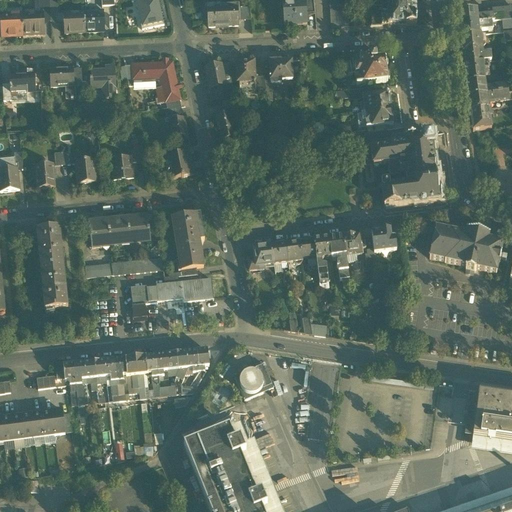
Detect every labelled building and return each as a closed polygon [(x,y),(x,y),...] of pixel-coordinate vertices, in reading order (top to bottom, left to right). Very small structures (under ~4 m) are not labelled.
[(49,1),(49,2),(50,20),(50,23),(57,22),(57,15),(58,15),(57,0),(49,1)] [(157,0),(145,0),(135,2),(142,31),(163,27),(157,0)] [(295,24),(295,25),(307,25),(306,16),(305,3),(305,0),(297,0),(297,2),(283,3),(284,25),(295,24)] [(43,20),(50,20),(49,2),(42,2),(42,5),(39,5),(39,15),(43,15),(43,20)] [(305,3),(306,16),(315,15),(314,6),(314,2),(305,3)] [(207,11),(208,29),(238,27),(238,22),(240,22),(239,10),(239,5),(223,6),(223,10),(207,11)] [(416,5),(415,5),(388,6),(382,6),(382,26),(388,26),(398,26),(398,25),(406,25),(406,26),(416,26),(416,5)] [(493,15),(494,22),(502,21),(511,20),(511,7),(492,9),(492,15),(493,15)] [(239,10),(240,22),(250,21),(249,9),(239,10)] [(459,25),(477,24),(477,17),(476,11),(458,13),(459,25)] [(102,13),(85,14),(86,34),(103,33),(102,13)] [(64,35),(86,34),(85,14),(78,14),(79,17),(71,18),(71,15),(58,15),(57,15),(57,22),(64,22),(64,35)] [(16,38),(23,38),(22,16),(22,15),(14,15),(15,18),(9,18),(7,20),(4,17),(0,17),(0,25),(1,26),(1,36),(2,39),(9,38),(9,39),(16,38)] [(39,15),(22,16),(23,38),(44,37),(43,20),(43,15),(39,15)] [(492,15),(477,17),(477,24),(492,22),(494,22),(493,15),(492,15)] [(511,20),(502,21),(503,30),(511,28),(511,20)] [(492,22),(477,24),(478,31),(492,29),(492,22)] [(479,36),(478,31),(477,24),(459,25),(461,38),(479,36)] [(511,32),(503,34),(504,43),(511,42),(511,32)] [(482,36),(479,36),(461,38),(463,55),(464,66),(488,63),(491,63),(490,55),(482,56),(481,46),(483,46),(482,36)] [(355,75),(356,87),(388,83),(387,80),(389,79),(390,79),(389,74),(388,73),(386,73),(386,70),(385,61),(385,60),(376,61),(371,62),(371,58),(360,59),(360,58),(352,59),(354,68),(355,68),(355,75)] [(270,78),(271,85),(281,84),(281,81),(292,81),(292,62),(281,63),(281,62),(269,63),(270,78)] [(237,84),(239,84),(255,83),(255,79),(254,63),(236,64),(236,65),(237,80),(237,84)] [(464,66),(466,85),(485,83),(484,78),(487,78),(486,71),(489,71),(488,63),(464,66)] [(224,78),(230,76),(228,65),(228,64),(222,66),(221,66),(224,78)] [(133,81),(134,81),(160,80),(160,81),(163,92),(157,93),(159,105),(165,104),(166,104),(179,101),(180,101),(172,65),(132,67),(133,67),(133,81)] [(207,78),(209,88),(226,85),(224,78),(221,66),(221,65),(206,68),(208,78),(207,78)] [(236,65),(228,65),(230,76),(231,80),(237,80),(236,65)] [(124,67),(128,87),(134,87),(134,81),(133,81),(133,67),(132,67),(124,67)] [(103,87),(103,100),(114,99),(114,88),(116,88),(114,68),(105,68),(105,72),(91,73),(91,77),(90,77),(90,84),(90,88),(91,88),(103,87)] [(49,71),(50,89),(74,88),(74,82),(73,71),(73,70),(49,71)] [(73,71),(74,82),(82,82),(81,70),(73,71)] [(11,91),(11,94),(35,93),(34,76),(31,76),(31,72),(22,73),(22,76),(10,77),(11,82),(10,82),(10,85),(10,88),(10,91),(11,91)] [(256,91),(267,91),(265,78),(255,79),(255,83),(256,91)] [(155,81),(160,81),(160,80),(134,81),(134,87),(135,90),(154,89),(155,86),(155,81)] [(256,91),(255,83),(239,84),(239,92),(256,91)] [(468,99),(487,96),(486,89),(485,83),(466,85),(468,99)] [(82,87),(83,96),(92,96),(91,88),(90,88),(90,84),(82,84),(82,87)] [(10,85),(2,86),(3,103),(11,102),(11,94),(11,91),(10,91),(10,88),(10,85)] [(507,86),(486,89),(487,96),(508,94),(507,86)] [(348,92),(349,101),(362,100),(361,91),(348,92)] [(336,103),(349,101),(348,92),(335,93),(336,103)] [(360,105),(361,114),(390,110),(389,99),(390,97),(389,95),(388,93),(385,94),(384,95),(363,98),(364,105),(360,105)] [(508,94),(487,96),(488,104),(509,101),(508,94)] [(488,110),(488,104),(487,96),(468,99),(470,113),(488,110)] [(167,110),(168,110),(181,109),(179,101),(166,104),(167,110)] [(224,103),(225,111),(236,108),(235,102),(224,103)] [(182,115),(181,109),(168,110),(169,117),(182,115)] [(392,121),(390,110),(361,114),(362,122),(365,122),(366,129),(372,128),(386,126),(388,126),(390,127),(392,126),(393,125),(393,122),(392,121)] [(490,110),(488,110),(470,113),(473,133),(491,130),(490,120),(491,120),(490,110)] [(216,118),(221,142),(236,139),(231,114),(216,118)] [(170,122),(173,139),(187,137),(183,119),(170,122)] [(363,135),(365,150),(374,149),(373,143),(388,141),(386,132),(373,134),(363,135)] [(390,175),(393,178),(398,177),(399,186),(392,187),(392,184),(389,184),(387,182),(383,183),(381,185),(383,195),(384,207),(384,208),(401,206),(441,201),(438,171),(435,171),(434,163),(432,146),(434,146),(432,136),(404,140),(405,146),(388,148),(389,149),(372,151),(373,167),(374,168),(376,169),(378,168),(379,167),(378,165),(390,164),(388,167),(388,171),(390,175)] [(171,148),(173,156),(186,153),(185,147),(171,148)] [(131,159),(131,164),(132,164),(142,163),(140,152),(130,153),(131,159)] [(167,170),(169,181),(181,178),(181,179),(194,176),(194,175),(193,175),(189,153),(190,153),(189,152),(186,153),(173,156),(164,158),(164,159),(168,158),(171,169),(167,170)] [(16,170),(16,172),(23,171),(21,157),(14,158),(15,170),(16,170)] [(112,168),(113,182),(133,180),(132,164),(131,164),(131,159),(115,160),(116,168),(112,168)] [(12,160),(0,161),(0,171),(13,170),(12,160)] [(75,165),(78,186),(96,184),(94,161),(84,162),(84,164),(75,165)] [(36,181),(37,190),(55,188),(53,165),(35,167),(35,168),(36,167),(37,181),(36,181)] [(0,186),(1,193),(19,192),(18,180),(17,180),(16,172),(16,170),(15,170),(13,170),(0,171),(0,186)] [(370,197),(372,209),(384,207),(383,195),(370,197)] [(172,218),(181,272),(196,270),(203,268),(198,241),(204,240),(200,214),(172,218)] [(149,230),(155,230),(152,215),(145,216),(146,217),(145,217),(146,220),(147,220),(148,230),(149,230)] [(89,223),(91,249),(102,248),(102,246),(110,245),(110,247),(121,246),(121,244),(129,243),(129,245),(140,244),(140,243),(150,242),(150,243),(149,230),(148,230),(147,220),(146,220),(99,225),(99,222),(89,223)] [(15,229),(16,241),(35,239),(34,227),(15,229)] [(44,301),(45,311),(68,308),(65,283),(59,229),(37,231),(45,301),(44,301)] [(374,250),(374,254),(397,252),(395,239),(391,240),(390,231),(372,234),(374,250)] [(502,258),(500,258),(501,256),(500,256),(503,245),(488,242),(489,237),(482,236),(474,234),(467,232),(466,237),(451,233),(451,234),(436,231),(429,260),(444,263),(444,264),(466,268),(465,271),(467,271),(466,275),(472,276),(473,272),(474,273),(475,270),(496,275),(499,264),(500,262),(501,262),(501,263),(505,264),(506,259),(502,258)] [(356,236),(343,238),(345,257),(362,255),(361,250),(365,249),(365,242),(360,243),(360,239),(360,238),(360,237),(359,235),(357,235),(356,236)] [(349,280),(345,257),(343,238),(343,237),(338,238),(329,239),(331,259),(338,258),(341,259),(341,261),(337,262),(340,281),(349,280)] [(324,260),(331,259),(329,239),(319,241),(319,240),(314,241),(317,261),(320,284),(328,283),(326,266),(325,265),(322,265),(322,261),(324,260)] [(307,262),(317,261),(314,241),(300,243),(302,259),(307,259),(307,262)] [(302,264),(302,259),(300,243),(286,245),(288,264),(294,263),(294,265),(296,267),(298,268),(300,267),(302,266),(302,264)] [(281,265),(288,264),(286,245),(271,247),(274,266),(281,265)] [(274,266),(271,247),(253,249),(254,259),(256,271),(265,269),(265,267),(274,266)] [(365,255),(366,265),(375,264),(375,262),(376,262),(374,254),(374,250),(366,251),(367,255),(365,255)] [(247,260),(249,271),(256,271),(254,259),(247,260)] [(161,260),(111,265),(112,277),(163,272),(161,260)] [(103,278),(112,277),(111,265),(101,266),(103,278)] [(282,274),(281,265),(274,266),(275,275),(282,274)] [(86,280),(103,278),(101,266),(85,268),(86,280)] [(181,272),(182,278),(197,277),(196,270),(181,272)] [(156,289),(147,290),(147,287),(131,289),(132,297),(133,308),(145,306),(157,305),(157,303),(158,303),(173,302),(183,301),(183,304),(196,303),(213,301),(211,281),(194,283),(193,277),(171,279),(171,285),(156,287),(156,289)] [(110,325),(133,322),(131,304),(130,302),(108,304),(110,325)] [(147,323),(145,306),(133,308),(135,325),(147,323)] [(304,336),(312,337),(310,326),(309,320),(302,320),(304,336)] [(326,328),(315,327),(314,337),(325,339),(326,328)] [(207,352),(197,353),(199,373),(205,373),(204,368),(209,368),(207,352)] [(197,353),(186,354),(188,370),(192,369),(193,374),(199,373),(197,353)] [(186,354),(176,355),(178,371),(187,370),(188,370),(186,354)] [(176,355),(166,356),(167,372),(178,371),(176,355)] [(166,356),(156,357),(158,378),(164,377),(163,372),(167,372),(166,356)] [(156,357),(145,358),(147,374),(151,374),(151,378),(158,378),(156,357)] [(145,358),(135,359),(137,377),(143,376),(147,376),(147,374),(145,358)] [(135,359),(125,360),(127,376),(127,378),(131,378),(137,377),(135,359)] [(125,360),(115,361),(117,382),(123,381),(122,377),(127,376),(125,360)] [(115,361),(104,362),(106,379),(110,378),(111,383),(117,382),(115,361)] [(104,362),(94,364),(96,380),(106,379),(104,362)] [(94,364),(84,365),(86,380),(96,380),(94,364)] [(74,366),(76,386),(82,385),(81,381),(86,380),(84,365),(74,366)] [(69,387),(70,387),(76,386),(74,366),(63,367),(64,369),(65,381),(65,382),(69,382),(69,387)] [(273,390),(263,366),(234,379),(244,402),(273,390)] [(57,381),(65,381),(64,369),(56,369),(57,381)] [(187,370),(178,371),(176,378),(183,381),(187,370)] [(168,382),(168,379),(167,372),(163,372),(164,377),(158,378),(158,383),(168,382)] [(139,395),(138,390),(132,391),(131,378),(127,378),(129,396),(139,395)] [(96,380),(86,380),(86,385),(91,385),(91,393),(97,392),(96,386),(96,380)] [(3,384),(0,384),(0,396),(5,395),(11,394),(9,383),(8,383),(3,384)] [(181,387),(181,391),(181,396),(192,395),(197,388),(190,389),(181,387)] [(169,388),(159,389),(160,396),(160,399),(170,398),(169,388)] [(138,390),(139,395),(139,401),(149,400),(148,389),(145,390),(138,390)] [(511,398),(479,394),(477,408),(473,437),(471,451),(511,456),(511,398)] [(174,401),(175,409),(185,408),(190,399),(174,401)] [(323,440),(323,407),(310,407),(310,440),(323,440)] [(464,436),(473,437),(477,408),(468,407),(464,436)] [(194,415),(196,420),(207,416),(205,410),(194,415)] [(62,411),(51,413),(54,437),(65,435),(64,428),(62,416),(62,411)] [(51,413),(41,414),(44,438),(54,437),(51,413)] [(41,414),(31,415),(34,439),(44,438),(41,414)] [(31,415),(21,417),(24,440),(34,439),(31,415)] [(21,417),(11,418),(14,442),(24,440),(21,417)] [(11,418),(1,419),(4,443),(14,442),(11,418)] [(240,424),(229,428),(234,442),(240,439),(245,453),(240,455),(256,495),(261,493),(267,506),(261,508),(262,511),(282,511),(254,440),(248,442),(240,424)] [(262,511),(261,508),(267,506),(261,493),(256,495),(240,455),(245,453),(240,439),(234,442),(229,428),(207,436),(184,446),(209,511),(262,511)] [(184,446),(207,436),(205,431),(182,440),(184,446)] [(155,446),(162,445),(161,435),(154,435),(155,446)] [(44,438),(45,446),(55,445),(54,437),(44,438)] [(34,439),(35,447),(45,446),(44,438),(34,439)] [(24,440),(25,448),(35,447),(34,439),(24,440)] [(14,442),(15,450),(25,449),(25,448),(24,440),(14,442)] [(15,450),(14,442),(4,443),(5,452),(15,450)] [(118,462),(124,461),(122,445),(115,445),(116,454),(118,454),(118,462)] [(20,483),(28,481),(27,469),(18,471),(20,483)] [(511,489),(446,511),(503,511),(511,509),(511,489)]
